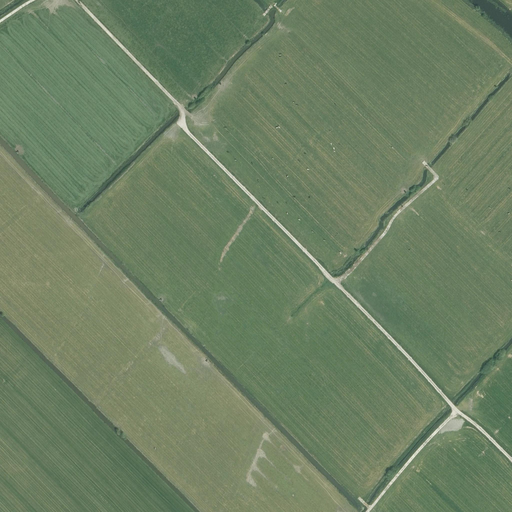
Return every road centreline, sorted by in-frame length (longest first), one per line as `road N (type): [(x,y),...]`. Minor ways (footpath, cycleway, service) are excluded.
road 1 (track): [(511,460),(186,131),(178,105),(77,0)]
road 2 (track): [(335,282),(434,180),(422,161)]
road 3 (track): [(456,410),(367,511)]
